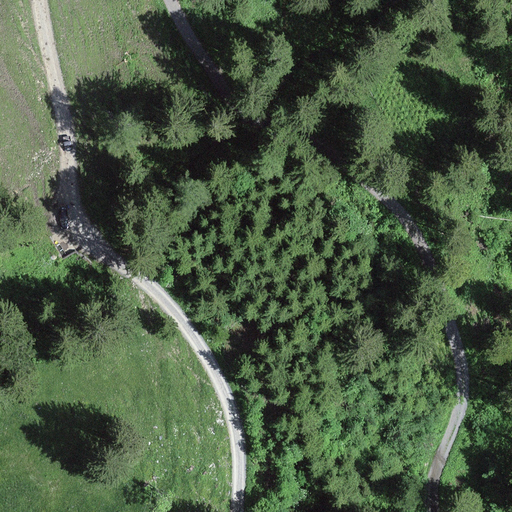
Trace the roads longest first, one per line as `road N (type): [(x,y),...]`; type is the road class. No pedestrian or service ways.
road 1 (track): [(172,0),(186,32),(236,91),(390,203),(446,299),(461,395),(427,495),(430,511)]
road 2 (track): [(237,511),(235,415),(211,364),(182,316),(91,243),(74,201),(42,0)]
